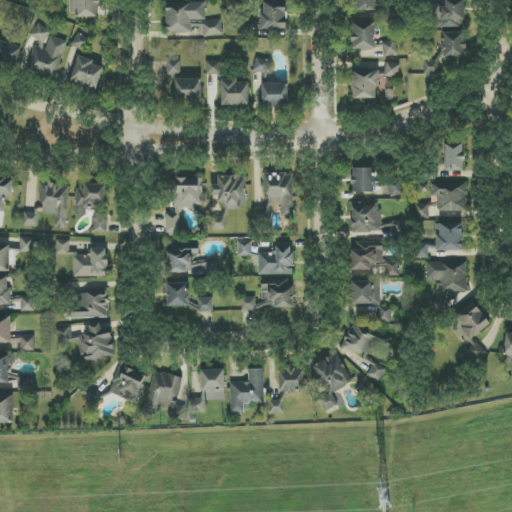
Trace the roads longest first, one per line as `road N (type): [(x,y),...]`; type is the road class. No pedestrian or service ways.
road 1 (residential): [(323,140),(326,328),(305,339),(169,341),(150,335),(142,309),(140,134)]
road 2 (residential): [(511,67),(458,107),(369,137),(140,134),(0,104)]
road 3 (residential): [(140,134),(135,0),(323,140)]
road 4 (residential): [(511,292),(501,283),(498,246),(502,73)]
